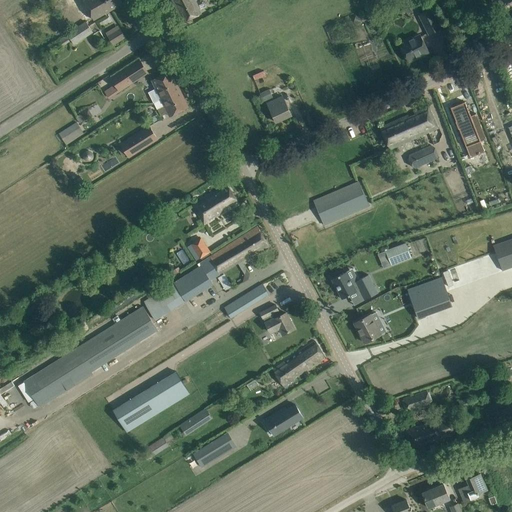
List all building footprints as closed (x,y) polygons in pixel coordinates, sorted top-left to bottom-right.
[(105,1),(104,0),(85,0),(83,1),(94,20),(105,13),(100,4),(105,1)] [(121,0),(104,0),(105,1),(100,4),(105,13),(123,3),(121,0)] [(171,0),(183,23),(202,14),(195,0),(171,0)] [(511,0),(490,0),(503,20),(511,12),(511,0)] [(413,3),(402,2),(401,12),(412,12),(413,3)] [(88,18),(81,3),(59,14),(66,28),(88,18)] [(384,7),(376,11),(387,33),(395,29),(384,7)] [(419,15),(429,35),(441,29),(431,9),(419,15)] [(68,36),(60,42),(63,46),(71,41),(74,44),(92,32),(86,21),(67,34),(68,36)] [(107,36),(113,45),(125,37),(120,28),(107,36)] [(400,45),(408,62),(429,52),(420,35),(400,45)] [(115,85),(105,91),(109,98),(148,73),(139,59),(111,78),(115,85)] [(156,89),(149,92),(154,102),(161,99),(180,90),(171,72),(170,71),(152,80),(156,89)] [(486,98),(483,99),(486,107),(498,102),(500,107),(508,104),(507,99),(501,82),(492,86),(493,88),(484,92),(486,98)] [(271,89),(262,91),(264,100),(274,98),(271,89)] [(164,105),(157,108),(161,116),(168,113),(170,116),(188,107),(180,90),(161,99),(164,105)] [(291,115),(282,96),(267,103),(276,122),(291,115)] [(465,102),(450,108),(470,158),(485,152),(481,142),(486,140),(476,114),(470,116),(465,102)] [(380,127),(384,136),(390,150),(438,128),(429,106),(414,112),(415,115),(408,117),(408,115),(380,127)] [(76,122),(59,133),(68,147),(85,135),(76,122)] [(126,154),(128,158),(157,139),(149,126),(120,144),(122,148),(119,150),(123,156),(126,154)] [(437,158),(431,145),(409,155),(415,168),(437,158)] [(79,177),(74,180),(79,188),(84,184),(79,177)] [(368,205),(359,182),(314,200),(324,224),(368,205)] [(227,184),(218,189),(192,205),(204,224),(238,203),(227,184)] [(209,255),(219,274),(259,250),(268,245),(258,226),(249,231),(209,255)] [(190,251),(196,261),(211,252),(201,237),(187,247),(190,251)] [(511,239),(495,245),(503,269),(511,265),(511,239)] [(406,243),(389,249),(358,261),(363,276),(411,257),(406,243)] [(200,265),(173,283),(186,301),(213,285),(210,281),(200,265)] [(368,275),(352,283),(346,271),(332,279),(342,299),(360,290),(365,300),(378,293),(368,275)] [(452,306),(442,277),(407,289),(417,318),(452,306)] [(248,292),(224,307),(231,318),(255,303),(248,292)] [(279,328),(282,335),(294,329),(286,313),(280,315),(278,311),(279,311),(275,304),(259,313),(269,333),(279,328)] [(76,349),(24,382),(34,399),(40,407),(92,374),(93,374),(91,372),(158,330),(157,328),(144,307),(110,328),(76,349)] [(377,336),(381,334),(370,315),(355,323),(365,343),(377,336)] [(272,371),(279,380),(285,388),(295,381),(294,379),(313,365),(312,363),(316,360),(318,362),(324,357),(314,341),(284,363),(283,363),(272,371)] [(137,363),(28,428),(38,446),(148,380),(137,363)] [(142,393),(113,410),(126,432),(168,407),(190,393),(176,372),(142,393)] [(403,398),(408,411),(431,404),(427,390),(403,398)] [(470,405),(468,397),(459,400),(461,408),(470,405)] [(285,407),(270,417),(274,424),(273,425),(274,427),(275,426),(279,432),(303,417),(295,404),(286,409),(285,407)] [(198,414),(179,426),(184,435),(203,423),(198,414)] [(455,434),(450,417),(408,429),(411,437),(408,438),(411,447),(455,434)] [(163,437),(158,441),(164,449),(169,446),(163,437)] [(219,437),(193,454),(200,466),(227,449),(219,437)] [(0,482),(0,511),(6,511),(96,463),(82,438),(0,482)] [(477,493),(487,489),(480,474),(472,477),(471,473),(465,475),(469,485),(458,489),(464,502),(478,496),(477,493)] [(422,493),(426,502),(429,508),(449,499),(443,484),(434,488),(435,489),(432,490),(432,489),(422,493)] [(411,511),(406,499),(392,505),(394,511),(411,511)]
